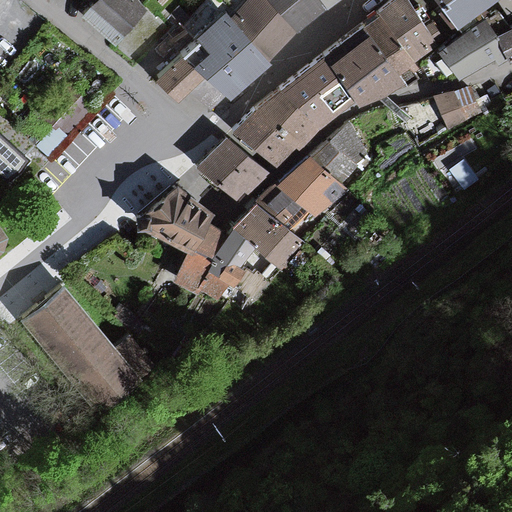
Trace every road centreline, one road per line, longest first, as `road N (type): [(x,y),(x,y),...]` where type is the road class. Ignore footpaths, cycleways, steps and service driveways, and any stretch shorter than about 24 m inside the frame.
road 1 (residential): [(511,64),(381,97),(334,120),(231,212),(170,151)]
road 2 (residential): [(0,287),(99,205),(112,174),(137,153),(170,151)]
road 3 (residential): [(198,134),(36,0)]
road 4 (residential): [(198,134),(358,0)]
